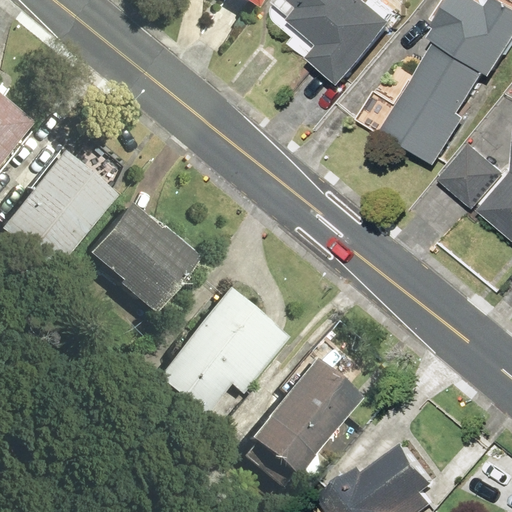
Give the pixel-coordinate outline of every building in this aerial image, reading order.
[(405,18),(383,0),(302,0),(309,6),(299,18),(328,43),(318,55),(351,82),(405,18)] [(485,0),(482,5),(473,0),(445,0),(424,35),(435,42),(377,134),(432,167),(462,118),(456,114),(482,71),(488,78),(511,39),(511,9),(496,0),(485,0)] [(0,158),(33,119),(0,92),(0,158)] [(505,174),(471,142),(439,178),(472,209),(505,174)] [(118,193),(61,147),(0,221),(0,228),(53,272),(118,193)] [(511,230),(511,179),(487,208),(511,230)] [(132,198),(88,250),(158,308),(201,256),(132,198)] [(230,284),(155,373),(205,416),(232,384),(245,395),(294,338),(230,284)] [(365,395),(316,355),(249,436),(298,476),(365,395)] [(368,464),(332,492),(347,511),(430,511),(440,505),(429,490),(445,478),(415,439),(372,470),(368,464)]
